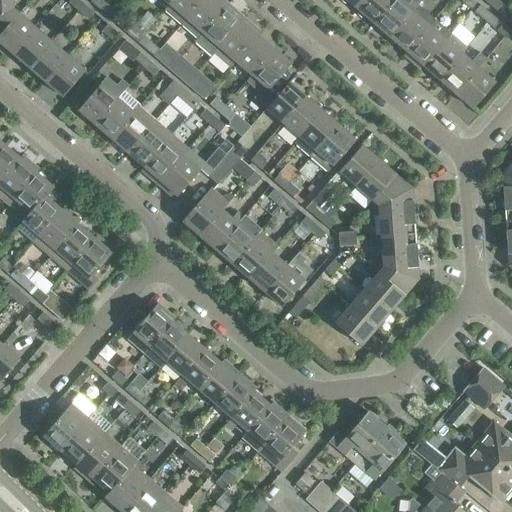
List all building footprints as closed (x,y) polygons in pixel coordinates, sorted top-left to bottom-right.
[(0,0),(0,35),(19,13),(13,8),(12,0),(0,0)] [(78,11),(84,4),(78,0),(70,0),(68,3),(78,11)] [(99,12),(106,3),(102,0),(89,0),(88,2),(99,12)] [(186,19),(202,0),(173,0),(170,4),(164,10),(181,25),(187,19),(186,19)] [(202,33),(225,6),(217,0),(202,0),(186,19),(187,19),(202,33)] [(346,0),(356,9),(363,0),(346,0)] [(363,0),(356,9),(373,23),(392,0),(363,0)] [(399,0),(392,0),(373,23),(389,37),(412,11),(399,0)] [(471,9),(477,2),(474,0),(462,0),(462,1),(471,9)] [(496,10),(502,3),(497,0),(488,0),(486,2),(496,10)] [(110,21),(117,13),(106,3),(99,12),(110,21)] [(241,20),(235,14),(237,11),(228,3),(225,6),(202,33),(194,42),(211,56),(213,53),(241,20)] [(88,19),(93,13),(84,4),(78,11),(88,19)] [(412,11),(389,37),(406,51),(434,19),(417,5),(412,11)] [(485,20),(490,14),(481,5),(475,12),(485,20)] [(0,35),(0,43),(12,54),(35,28),(19,13),(0,35)] [(494,29),(500,22),(490,14),(485,20),(494,29)] [(235,61),(258,35),(251,29),(254,26),(244,17),(241,20),(213,53),(230,67),(235,61)] [(420,69),(423,66),(422,65),(450,33),(434,19),(406,51),(413,58),(411,61),(420,69)] [(506,39),(511,32),(502,24),(497,31),(506,39)] [(111,40),(117,33),(107,25),(102,31),(111,40)] [(12,54),(29,68),(51,42),(35,28),(12,54)] [(422,65),(423,66),(439,80),(461,53),(462,54),(467,48),(450,33),(422,65)] [(154,56),(160,49),(144,35),(137,43),(154,56)] [(258,35),(235,61),(251,75),(274,49),(258,35)] [(29,68),(45,82),(68,56),(51,42),(29,68)] [(163,65),(170,57),(160,49),(154,56),(163,65)] [(274,49),(251,75),(246,81),(259,92),(253,98),(263,106),(283,83),(278,78),(291,63),(274,49)] [(461,53),(439,80),(455,94),(478,67),(486,57),(480,52),(471,62),(462,54),(461,53)] [(144,68),(150,61),(140,53),(134,59),(144,68)] [(68,56),(45,82),(62,97),(85,70),(68,56)] [(153,76),(159,69),(150,61),(144,68),(153,76)] [(478,67),(455,94),(472,108),(495,82),(478,67)] [(186,85),(192,78),(183,70),(176,77),(186,85)] [(196,93),(202,86),(192,78),(186,85),(196,93)] [(177,96),(182,89),(173,81),(167,87),(177,96)] [(266,108),(283,123),(306,97),(289,82),(266,108)] [(100,84),(77,110),(94,125),(117,98),(124,91),(117,85),(110,92),(100,84)] [(186,104),(192,97),(182,89),(177,96),(186,104)] [(117,98),(94,125),(111,139),(139,106),(140,105),(124,91),(117,98)] [(283,123),(299,137),(322,111),(306,97),(283,123)] [(219,113),(225,106),(215,98),(209,105),(219,113)] [(111,139),(127,153),(155,120),(139,106),(111,139)] [(229,121),(235,114),(225,106),(219,113),(229,121)] [(209,124),(215,117),(206,109),(200,116),(209,124)] [(322,111),(299,137),(294,143),(311,157),(316,151),(338,125),(322,111)] [(219,132),(225,125),(215,117),(209,124),(219,132)] [(127,153),(144,167),(172,135),(155,120),(127,153)] [(338,125),(316,151),(311,157),(328,172),(355,140),(338,125)] [(160,181),(188,149),(172,135),(144,167),(151,173),(148,176),(158,185),(161,182),(160,181)] [(239,159),(247,150),(237,142),(229,150),(239,159)] [(0,180),(19,158),(3,144),(0,147),(0,180)] [(356,186),(378,159),(361,145),(339,171),(356,186)] [(204,163),(188,149),(160,181),(161,182),(167,187),(164,190),(174,199),(200,169),(208,176),(215,167),(226,155),(217,148),(204,163)] [(217,184),(239,159),(229,150),(226,155),(215,167),(208,176),(217,184)] [(261,169),(266,162),(257,154),(251,161),(261,169)] [(22,155),(19,158),(0,180),(0,197),(8,205),(36,172),(29,167),(32,164),(22,155)] [(372,200),(395,173),(378,159),(356,186),(372,200)] [(505,220),(511,219),(511,162),(502,175),(505,220)] [(24,219),(29,212),(30,213),(45,196),(46,197),(54,187),(36,172),(8,205),(24,219)] [(253,187),(261,177),(254,172),(246,181),(253,187)] [(380,236),(415,233),(412,188),(395,173),(372,200),(378,205),(380,236)] [(284,189),(289,182),(280,174),(274,181),(284,189)] [(293,197),(299,190),(289,182),(284,189),(293,197)] [(182,221),(199,236),(221,209),(222,209),(232,198),(227,194),(223,198),(212,189),(206,196),(204,194),(182,221)] [(280,205),(286,199),(274,189),(268,196),(280,205)] [(45,196),(30,213),(29,212),(24,219),(22,221),(22,222),(17,228),(33,242),(61,210),(46,197),(45,196)] [(291,215),(297,208),(286,199),(280,205),(291,215)] [(320,220),(326,214),(316,206),(311,212),(320,220)] [(33,242),(50,256),(78,224),(71,218),(73,215),(64,207),(61,210),(33,242)] [(221,209),(199,236),(215,250),(238,223),(243,217),(236,212),(231,217),(222,209),(221,209)] [(330,229),(335,222),(326,214),(320,220),(330,229)] [(310,232),(316,225),(306,217),(301,223),(310,232)] [(215,250),(231,264),(254,237),(238,223),(215,250)] [(50,256),(66,270),(94,238),(78,224),(50,256)] [(320,240),(325,233),(316,225),(310,232),(320,240)] [(259,231),(254,237),(231,264),(248,278),(271,251),(276,245),(259,231)] [(377,273),(404,296),(419,279),(415,233),(380,236),(383,267),(377,273)] [(66,270),(89,290),(98,280),(92,275),(111,253),(103,246),(106,243),(96,235),(94,238),(66,270)] [(248,278),(264,292),(287,265),(271,251),(248,278)] [(0,267),(7,273),(13,266),(3,258),(0,261),(0,267)] [(332,275),(340,266),(333,260),(325,270),(332,275)] [(287,265),(264,292),(281,307),(304,280),(287,265)] [(20,284),(25,277),(16,269),(10,276),(20,284)] [(363,289),(390,312),(404,296),(377,273),(363,289)] [(318,292),(326,282),(319,276),(311,286),(318,292)] [(29,292),(35,286),(25,277),(20,284),(29,292)] [(13,299),(19,292),(10,284),(4,291),(13,299)] [(309,301),(318,292),(311,286),(303,295),(309,301)] [(42,303),(48,297),(38,288),(32,295),(42,303)] [(349,306),(376,329),(390,312),(363,289),(349,306)] [(52,291),(48,297),(42,303),(62,321),(73,309),(52,291)] [(23,307),(29,300),(19,292),(13,299),(23,307)] [(157,303),(132,332),(127,338),(144,353),(172,321),(165,315),(168,312),(157,303)] [(376,329),(349,306),(334,323),(361,346),(376,329)] [(47,328),(53,321),(43,312),(37,319),(47,328)] [(160,367),(166,361),(188,335),(172,321),(144,353),(160,367)] [(166,361),(182,375),(205,349),(188,335),(166,361)] [(2,345),(0,347),(0,381),(20,359),(2,345)] [(188,381),(198,389),(221,363),(221,362),(205,349),(182,375),(175,384),(181,389),(188,381)] [(221,362),(221,363),(198,389),(215,403),(237,377),(230,371),(233,368),(223,359),(221,362)] [(494,397),(504,386),(483,368),(473,379),(494,397)] [(118,383),(124,377),(117,371),(111,378),(118,383)] [(215,403),(231,417),(254,391),(247,385),(250,382),(240,374),(237,377),(215,403)] [(484,409),(494,397),(473,379),(463,390),(484,409)] [(109,395),(114,388),(108,382),(102,389),(109,395)] [(135,398),(141,391),(131,382),(125,389),(135,398)] [(145,406),(150,399),(141,391),(135,398),(145,406)] [(270,405),(254,391),(231,417),(232,418),(225,425),(232,431),(238,423),(248,431),(270,405)] [(125,409),(131,403),(121,394),(115,401),(125,409)] [(270,405),(248,431),(242,438),(259,452),(287,419),(280,413),(282,410),(273,402),(270,405)] [(71,403),(66,410),(43,436),(60,451),(88,418),(71,403)] [(135,418),(141,411),(131,403),(125,409),(135,418)] [(466,419),(455,410),(447,419),(458,428),(466,419)] [(168,426),(174,419),(164,411),(158,418),(168,426)] [(337,432),(329,441),(355,464),(386,427),(368,411),(344,439),(337,432)] [(297,454),(297,453),(291,448),(304,434),(296,427),(299,424),(289,416),(287,419),(259,452),(282,472),(297,454)] [(60,451),(76,465),(99,438),(104,432),(88,418),(60,451)] [(178,435),(184,428),(174,419),(168,426),(178,435)] [(158,438),(164,431),(154,422),(148,429),(158,438)] [(506,469),(511,473),(511,437),(493,422),(475,444),(487,453),(488,452),(507,468),(506,469)] [(405,443),(386,427),(355,464),(373,479),(381,470),(383,472),(392,461),(390,460),(392,457),(395,458),(400,452),(399,450),(405,443)] [(168,446),(174,439),(164,431),(158,438),(168,446)] [(90,482),(92,479),(115,453),(121,446),(104,432),(99,438),(76,465),(83,471),(80,474),(90,482)] [(201,454),(206,448),(197,439),(191,446),(201,454)] [(448,458),(438,470),(458,486),(468,474),(502,501),(511,488),(511,473),(506,469),(507,468),(488,452),(487,453),(475,444),(464,457),(455,450),(448,458)] [(96,487),(105,495),(108,492),(109,493),(128,471),(133,465),(137,460),(121,446),(115,453),(92,479),(98,484),(96,487)] [(210,463),(216,456),(206,448),(201,454),(210,463)] [(191,466),(197,459),(187,451),(181,457),(191,466)] [(200,474),(206,467),(197,459),(191,466),(200,474)] [(423,509),(427,511),(464,511),(454,503),(464,492),(458,487),(458,486),(438,470),(431,464),(424,473),(432,480),(424,488),(434,496),(423,509)] [(109,493),(108,492),(105,495),(104,497),(121,511),(149,479),(133,465),(128,471),(109,493)] [(231,485),(237,478),(227,470),(222,476),(231,485)] [(305,493),(315,481),(305,473),(295,484),(305,493)] [(226,491),(227,490),(231,485),(222,476),(216,483),(226,491)] [(121,511),(149,511),(166,494),(149,479),(121,511)] [(314,507),(330,489),(321,481),(305,499),(314,507)] [(314,507),(319,511),(325,511),(339,497),(330,489),(314,507)] [(231,505),(237,498),(227,490),(226,491),(222,496),(231,505)] [(149,511),(178,511),(182,508),(166,494),(149,511)] [(226,511),(231,505),(222,496),(216,503),(226,511)] [(262,511),(269,505),(260,497),(246,511),(262,511)] [(325,511),(341,511),(348,505),(339,497),(325,511)] [(427,511),(423,509),(411,498),(408,501),(408,511),(427,511)]
